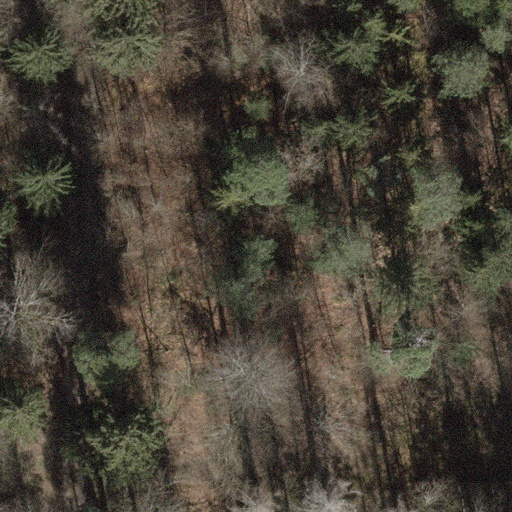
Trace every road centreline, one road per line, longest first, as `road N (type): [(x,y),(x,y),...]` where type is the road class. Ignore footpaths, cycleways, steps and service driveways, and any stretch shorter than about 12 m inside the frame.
road 1 (track): [(511,454),(75,477),(0,471)]
road 2 (track): [(94,0),(75,511)]
